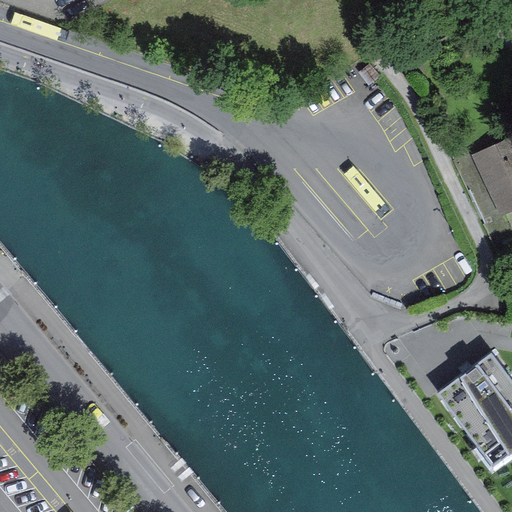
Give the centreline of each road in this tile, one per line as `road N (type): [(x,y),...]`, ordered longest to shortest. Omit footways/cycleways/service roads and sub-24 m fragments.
road 1 (residential): [(0,53),(166,111),(228,149),(362,308),(376,356),(493,511)]
road 2 (tertiary): [(165,511),(0,307)]
